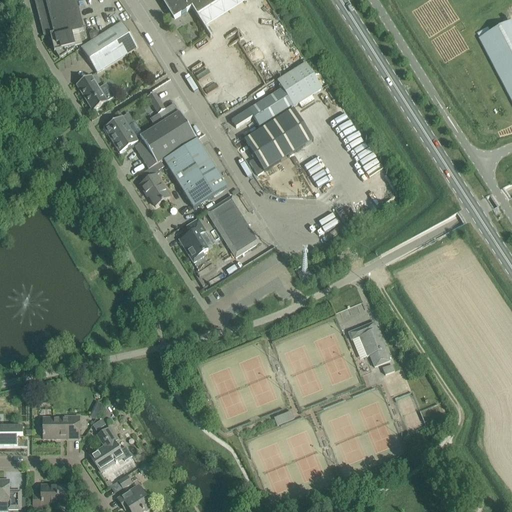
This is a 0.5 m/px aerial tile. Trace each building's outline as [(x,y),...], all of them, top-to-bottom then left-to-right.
[(33,0),(43,38),(50,36),(54,35),(54,38),(72,34),(84,31),(75,0),(33,0)] [(223,0),(162,0),(175,20),(181,16),(182,16),(187,13),(186,13),(192,9),(197,17),(223,0)] [(511,23),(511,22),(479,39),(511,102),(511,23)] [(97,74),(138,48),(122,23),(81,49),(97,74)] [(54,35),(50,36),(54,53),(55,53),(59,59),(75,49),(74,48),(75,48),(72,34),(54,38),(54,35)] [(259,129),(294,107),(322,90),(305,63),(277,82),(282,90),(248,112),(259,129)] [(91,77),(76,86),(93,112),(107,103),(91,77)] [(154,94),(147,98),(158,115),(165,111),(156,98),(154,94)] [(136,148),(135,149),(149,171),(155,167),(158,165),(161,164),(187,147),(196,141),(196,142),(197,141),(179,114),(174,105),(165,111),(158,115),(163,124),(155,129),(141,137),(138,139),(140,142),(141,145),(136,148)] [(244,142),(255,160),(249,163),(257,177),(263,173),(264,173),(313,142),(294,111),(244,142)] [(104,130),(103,131),(107,137),(108,136),(120,155),(135,145),(138,143),(137,141),(128,127),(133,124),(132,123),(128,115),(123,118),(122,118),(119,113),(115,115),(118,120),(104,129),(104,130)] [(227,189),(197,142),(164,163),(194,210),(227,189)] [(140,187),(145,194),(146,193),(152,202),(150,203),(155,210),(163,205),(162,204),(170,199),(156,176),(140,187)] [(232,198),(224,203),(207,214),(236,259),(261,244),(255,234),(252,235),(248,228),(250,226),(232,198)] [(208,252),(203,243),(199,237),(206,233),(198,221),(195,223),(187,228),(191,235),(182,241),(190,252),(187,254),(193,264),(204,258),(202,255),(208,252)] [(210,265),(197,274),(201,279),(214,271),(210,265)] [(359,339),(367,358),(370,357),(375,369),(390,362),(374,324),(348,334),(351,342),(359,339)] [(93,411),(90,417),(96,420),(99,414),(93,411)] [(292,421),(289,414),(272,421),(276,428),(292,421)] [(79,438),(79,418),(70,418),(70,419),(44,419),(44,440),(60,440),(60,438),(79,438)] [(93,426),(97,432),(107,426),(103,420),(93,426)] [(23,437),(23,426),(0,426),(0,446),(17,446),(17,437),(23,437)] [(101,473),(109,468),(123,459),(125,462),(132,458),(126,448),(119,452),(113,442),(116,441),(109,429),(98,437),(105,448),(90,457),(101,473)] [(126,475),(117,482),(123,490),(132,484),(126,475)] [(21,511),(21,502),(21,492),(9,492),(9,484),(0,484),(0,502),(8,503),(8,511),(21,511)] [(42,505),(56,505),(66,505),(66,507),(67,507),(67,487),(41,487),(41,497),(34,497),(34,510),(42,510),(42,505)] [(149,511),(152,510),(138,488),(118,500),(123,508),(126,506),(130,511),(149,511)]
